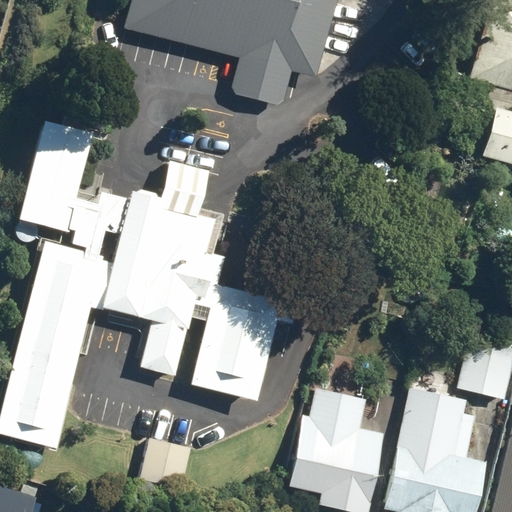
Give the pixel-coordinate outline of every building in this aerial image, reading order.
[(316,77),(336,0),(131,0),(124,27),(239,57),(231,87),(237,94),(273,104),(283,100),(291,71),(316,77)] [(479,111),(491,114),(480,154),(511,162),(511,0),(488,0),(466,79),(486,85),(479,111)] [(95,130),(47,118),(21,224),(69,236),(95,130)] [(185,151),(144,142),(136,178),(177,187),(185,151)] [(223,205),(135,184),(117,259),(44,242),(0,419),(0,433),(59,448),(96,295),(145,307),(132,361),(172,370),(190,296),(211,301),(192,379),(259,396),(291,266),(213,247),(223,205)] [(511,345),(464,334),(452,386),(499,397),(511,345)] [(461,398),(406,385),(377,507),(396,511),(467,511),(480,460),(448,452),(461,398)] [(314,386),(308,414),(300,413),(284,483),(316,490),(313,503),(354,511),(361,511),(380,430),(355,424),(361,396),(314,386)] [(192,449),(151,438),(139,479),(180,490),(192,449)] [(511,511),(511,454),(496,451),(481,511),(511,511)] [(32,511),(38,497),(0,482),(0,511),(32,511)]
